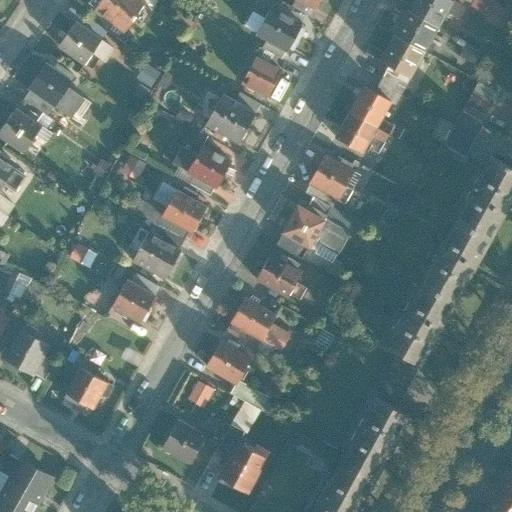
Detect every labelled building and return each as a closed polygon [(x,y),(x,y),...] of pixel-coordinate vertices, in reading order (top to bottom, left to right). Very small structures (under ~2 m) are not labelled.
[(91,0),(98,4),(95,8),(125,29),(145,0),(91,0)] [(413,0),(412,2),(442,20),(454,0),(413,0)] [(274,1),(258,31),(290,48),(306,18),(274,1)] [(412,2),(394,32),(425,50),(442,20),(412,2)] [(77,20),(59,45),(84,63),(102,37),(77,20)] [(394,32),(379,59),(410,76),(425,50),(394,32)] [(258,53),(242,82),(267,96),(283,67),(258,53)] [(49,60),(30,86),(32,87),(55,103),(72,115),(86,95),(69,82),(76,71),(58,59),(55,64),(49,60)] [(351,107),(390,129),(395,122),(383,115),(395,94),(367,79),(351,107)] [(480,80),(463,111),(483,122),(500,91),(480,80)] [(55,103),(32,87),(25,96),(48,113),(55,103)] [(225,90),(207,121),(241,141),(258,110),(236,97),(225,90)] [(236,97),(258,110),(263,103),(241,90),(236,97)] [(16,106),(0,129),(0,134),(24,151),(42,124),(16,106)] [(351,107),(335,136),(362,152),(374,131),(386,137),(390,129),(351,107)] [(446,143),(467,153),(483,122),(463,111),(446,143)] [(184,141),(173,161),(196,174),(217,185),(233,158),(205,142),(201,150),(184,141)] [(0,146),(0,155),(7,160),(12,154),(0,146)] [(327,154),(312,181),(338,196),(339,197),(354,170),(327,154)] [(0,155),(0,188),(5,181),(17,189),(27,174),(7,160),(0,155)] [(458,217),(497,238),(511,210),(511,167),(491,156),(458,217)] [(217,185),(196,174),(192,181),(213,193),(217,185)] [(338,196),(312,181),(306,190),(333,205),(338,196)] [(191,227),(193,228),(207,203),(197,197),(200,193),(185,184),(182,189),(178,187),(166,210),(164,213),(191,227)] [(153,221),(185,238),(191,227),(164,213),(166,210),(143,198),(135,212),(153,221)] [(353,229),(301,199),(284,229),(285,230),(310,243),(311,244),(315,237),(340,251),(353,229)] [(422,280),(461,302),(497,238),(458,217),(422,280)] [(153,221),(149,230),(181,247),(185,238),(153,221)] [(155,271),(166,277),(182,248),(181,247),(149,230),(133,259),(144,265),(142,268),(153,274),(155,271)] [(310,243),(285,230),(277,243),(302,257),(310,243)] [(271,252),(256,278),(287,295),(302,269),(271,252)] [(112,305),(141,321),(157,293),(128,277),(112,305)] [(422,280),(385,344),(424,367),(461,302),(422,280)] [(248,295),(233,320),(263,337),(282,348),(292,331),(273,320),(278,312),(260,302),(263,297),(253,291),(250,296),(248,295)] [(263,337),(233,320),(228,329),(258,346),(263,337)] [(21,366),(34,374),(45,355),(51,344),(21,328),(2,361),(19,370),(21,366)] [(224,338),(208,366),(238,382),(253,354),(224,338)] [(45,355),(34,374),(43,379),(54,360),(45,355)] [(420,367),(395,355),(378,388),(402,401),(420,367)] [(94,408),(109,382),(82,367),(67,393),(94,408)] [(200,378),(191,398),(209,406),(217,386),(200,378)] [(377,394),(340,460),(376,480),(413,414),(377,394)] [(162,447),(190,462),(205,434),(177,419),(162,447)] [(249,490),(268,455),(239,440),(220,474),(223,476),(221,478),(235,486),(237,483),(249,490)] [(511,488),(511,457),(498,482),(511,488)] [(0,492),(0,509),(5,511),(33,511),(53,477),(19,458),(0,492)] [(311,511),(358,511),(376,480),(340,460),(311,511)] [(499,511),(511,511),(511,488),(498,482),(485,505),(499,511)]
